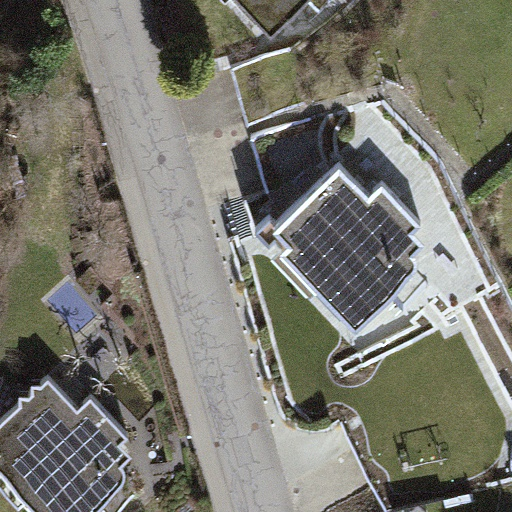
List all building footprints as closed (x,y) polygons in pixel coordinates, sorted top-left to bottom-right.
[(246,0),(272,27),(301,0),(311,0),(320,10),(330,0),(246,0)] [(291,48),(232,65),(247,120),(306,103),(291,48)] [(327,173),(311,118),(252,134),(267,189),(327,173)] [(272,213),(256,227),(271,241),(283,230),(325,275),(317,281),(357,323),(390,291),(404,306),(429,282),(415,268),(419,263),(420,257),(418,251),(405,237),(422,221),(383,180),(370,192),(340,160),(277,219),(272,213)] [(20,401),(0,419),(0,448),(36,487),(28,494),(45,511),(87,511),(99,501),(109,511),(116,511),(135,494),(122,480),(126,475),(126,470),(125,464),(112,449),(129,433),(91,393),(78,405),(49,374),(43,380),(32,379),(32,390),(30,391),(20,391),(20,401)]
